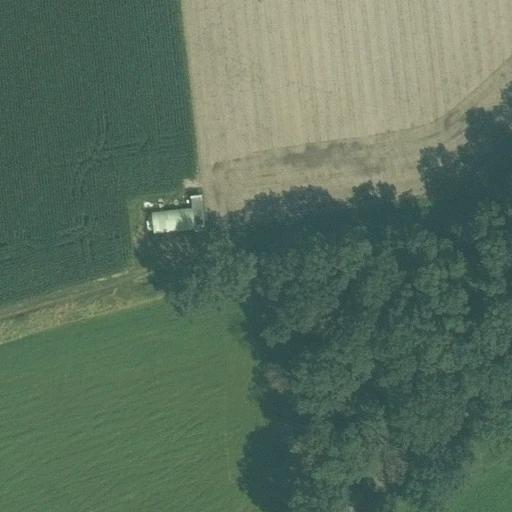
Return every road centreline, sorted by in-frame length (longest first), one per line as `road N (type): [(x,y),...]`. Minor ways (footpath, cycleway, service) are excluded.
road 1 (track): [(0,318),(264,243),(440,224),(511,229)]
road 2 (unclassified): [(511,374),(341,511)]
